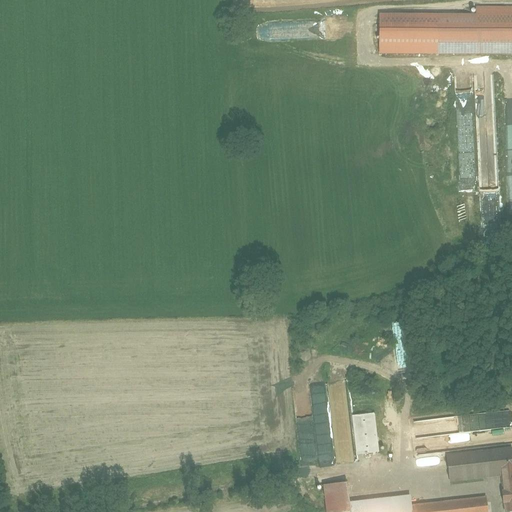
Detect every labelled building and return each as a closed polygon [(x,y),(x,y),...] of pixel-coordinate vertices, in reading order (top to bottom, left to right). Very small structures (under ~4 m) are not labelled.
[(511,0),(472,0),(473,47),(511,46),(511,0)] [(313,429),(311,407),(304,408),(304,414),(302,414),(303,417),(297,417),(298,431),(313,429)] [(381,453),(376,413),(354,416),(358,455),(381,453)] [(511,511),(511,445),(449,454),(453,483),(504,476),(507,511),(511,511)] [(325,511),(352,511),(352,502),(350,483),(323,486),(325,511)] [(488,511),(487,496),(414,505),(413,494),(352,502),(352,511),(488,511)]
